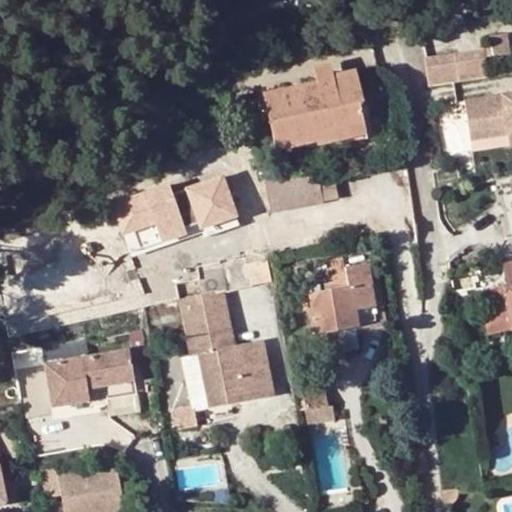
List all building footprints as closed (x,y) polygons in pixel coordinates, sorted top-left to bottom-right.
[(493,39),(495,46),(497,58),(511,55),(507,36),(493,39)] [(488,51),(460,56),(465,84),(492,79),(488,51)] [(430,62),(435,88),(465,84),(460,56),(430,62)] [(316,81),(262,94),(276,150),(316,141),(315,145),(366,134),(359,103),(364,102),(356,70),(315,79),(316,81)] [(511,94),(471,101),(475,133),(511,128),(511,94)] [(511,128),(475,133),(479,153),(511,148),(511,128)] [(189,173),(197,193),(236,182),(228,157),(189,173)] [(338,195),(332,166),(310,170),(270,178),(264,179),(270,208),(338,195)] [(247,212),(236,182),(197,193),(189,173),(176,179),(183,197),(151,208),(162,240),(247,212)] [(233,259),(227,239),(192,249),(197,270),(236,263),(234,259),(233,259)] [(244,264),(243,258),(243,257),(234,259),(236,263),(197,270),(199,282),(201,294),(180,298),(178,297),(184,327),(187,343),(195,341),(198,356),(189,356),(182,357),(192,408),(270,394),(259,343),(233,348),(231,337),(227,315),(222,291),(249,286),(247,278),(244,264)] [(261,260),(244,264),(247,278),(249,286),(266,283),(261,260)] [(511,263),(503,265),(507,286),(487,290),(497,333),(510,330),(508,321),(511,320),(511,263)] [(321,265),(308,267),(310,276),(322,274),(321,265)] [(378,282),(369,284),(373,307),(371,307),(373,322),(359,325),(360,327),(361,333),(384,328),(378,282)] [(30,285),(0,291),(0,305),(1,312),(34,304),(30,285)] [(311,310),(309,296),(300,297),(302,311),(304,311),(311,310)] [(38,324),(34,304),(1,312),(6,330),(38,324)] [(227,315),(231,337),(241,336),(236,313),(227,315)] [(355,328),(339,330),(344,352),(359,349),(355,328)] [(195,341),(187,343),(189,356),(198,356),(195,341)] [(127,349),(43,364),(50,408),(87,401),(89,403),(135,394),(127,349)] [(297,398),(299,411),(304,410),(312,409),(316,408),(314,397),(303,399),(303,398),(297,398)] [(316,408),(312,409),(314,425),(332,421),(330,406),(316,408)] [(314,425),(312,409),(304,410),(307,425),(314,425)] [(62,511),(123,511),(114,467),(56,478),(54,470),(39,474),(46,502),(59,498),(62,511)]
